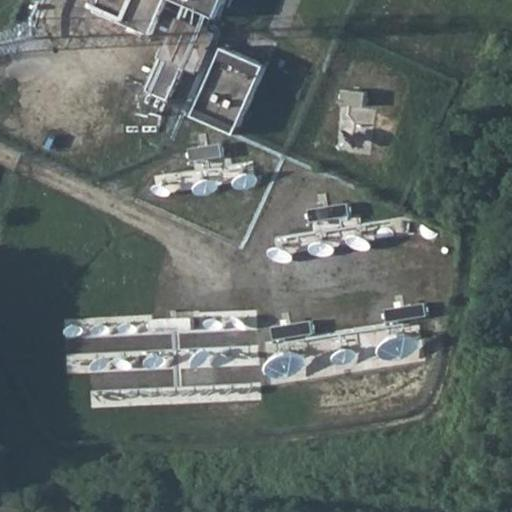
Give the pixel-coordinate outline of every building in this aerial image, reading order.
[(102,0),(98,9),(153,34),(167,0),(182,0),(220,16),(227,0),(102,0)] [(200,70),(216,34),(181,18),(150,89),(172,99),(187,64),(200,70)] [(238,133),(268,64),(226,45),(195,114),(238,133)] [(223,142),(191,147),(193,160),(225,156),(223,142)] [(349,204),(310,210),(312,223),(351,218),(349,204)] [(425,306),(385,311),(387,325),(427,319),(425,306)] [(311,322),(271,327),(273,341),(313,335),(311,322)]
